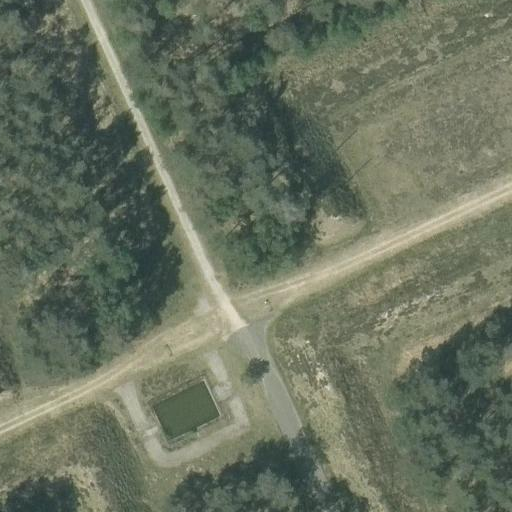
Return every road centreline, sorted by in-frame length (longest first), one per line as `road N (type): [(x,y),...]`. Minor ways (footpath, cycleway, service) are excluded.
road 1 (track): [(233,319),(84,0)]
road 2 (track): [(233,319),(511,185)]
road 3 (track): [(0,428),(233,319)]
road 4 (track): [(329,511),(253,344),(233,319)]
